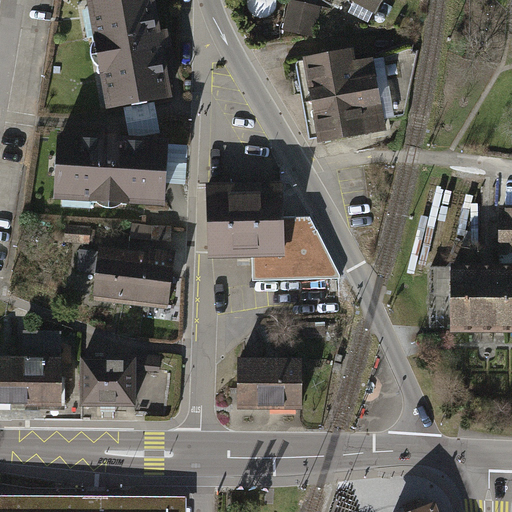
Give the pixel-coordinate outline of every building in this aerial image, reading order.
[(149,0),(110,0),(92,3),(110,105),(167,95),(149,0)] [(356,0),(377,11),(382,0),(356,0)] [(322,11),(292,4),(286,30),(316,37),(322,11)] [(356,54),(307,62),(321,142),(384,130),(372,61),(358,63),(356,54)] [(165,146),(60,139),(56,194),(162,201),(165,146)] [(171,146),(167,182),(186,184),(190,148),(171,146)] [(283,186),(207,188),(209,264),(252,263),(285,262),(284,220),(283,186)] [(511,212),(499,213),(500,260),(511,259),(511,212)] [(310,219),(284,220),(285,262),(252,263),(253,284),(340,282),(340,278),(310,219)] [(149,252),(99,246),(93,295),(94,295),(94,300),(167,309),(167,304),(169,304),(175,250),(150,247),(149,252)] [(511,270),(454,270),(454,327),(511,327),(511,270)] [(62,358),(62,330),(24,330),(23,358),(0,357),(0,407),(62,408),(63,358),(62,358)] [(139,357),(85,358),(85,407),(139,406),(163,410),(167,370),(139,365),(139,357)] [(303,359),(238,358),(238,411),(302,411),(303,359)] [(186,511),(186,497),(0,497),(0,511),(186,511)]
